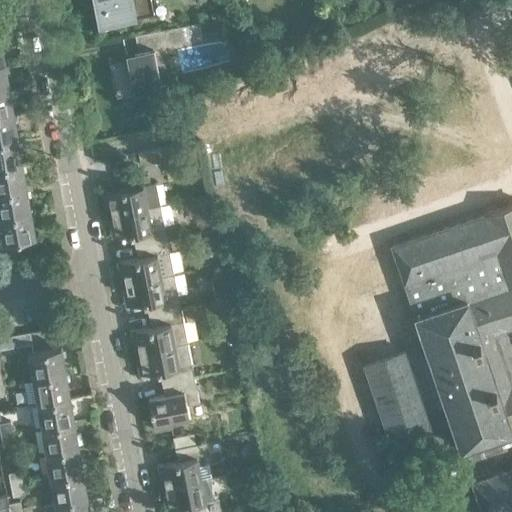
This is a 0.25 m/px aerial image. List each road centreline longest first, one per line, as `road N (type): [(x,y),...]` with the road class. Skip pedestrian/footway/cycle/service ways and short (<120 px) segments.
road 1 (track): [(70,154),(340,99),(369,107),(381,125),(408,223)]
road 2 (residential): [(94,275),(39,0)]
road 3 (residential): [(140,511),(94,275)]
